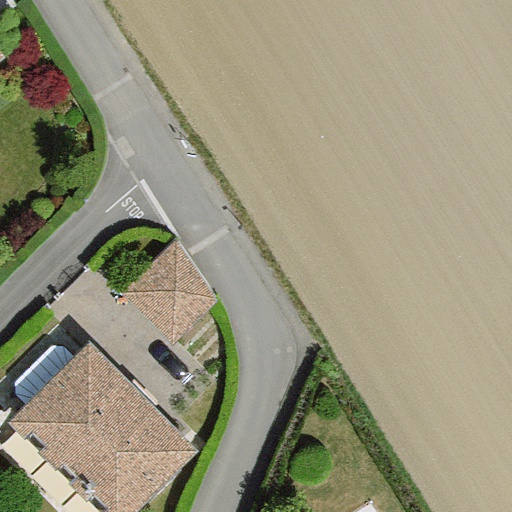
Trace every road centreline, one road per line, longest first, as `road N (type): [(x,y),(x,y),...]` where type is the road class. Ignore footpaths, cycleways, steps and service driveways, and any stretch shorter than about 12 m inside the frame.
road 1 (residential): [(167,162),(260,303),(270,384),(218,511)]
road 2 (residential): [(167,162),(0,315)]
road 3 (residential): [(65,0),(167,162)]
